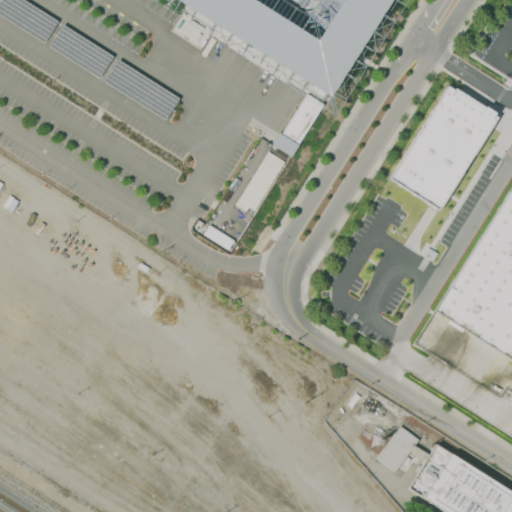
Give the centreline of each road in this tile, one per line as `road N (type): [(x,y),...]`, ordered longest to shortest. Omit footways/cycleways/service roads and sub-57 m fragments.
road 1 (residential): [(413,39),(287,239),(279,280),(300,329)]
road 2 (residential): [(300,329),(291,296),(296,266),(432,52)]
road 3 (residential): [(300,329),(511,463)]
